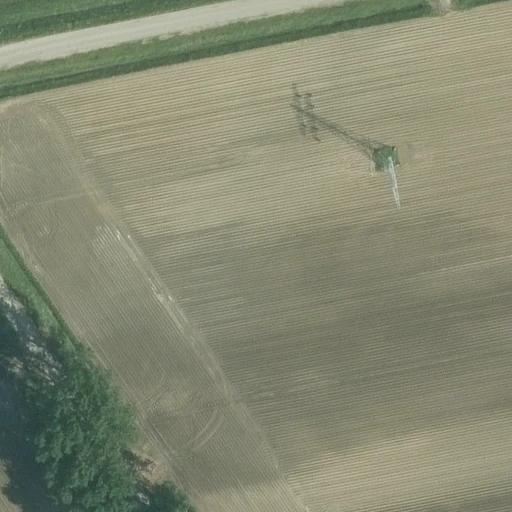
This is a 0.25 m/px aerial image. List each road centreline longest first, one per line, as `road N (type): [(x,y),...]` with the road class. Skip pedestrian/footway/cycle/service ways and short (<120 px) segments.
road 1 (unclassified): [(0,57),(292,0)]
road 2 (unclassified): [(148,511),(0,291)]
